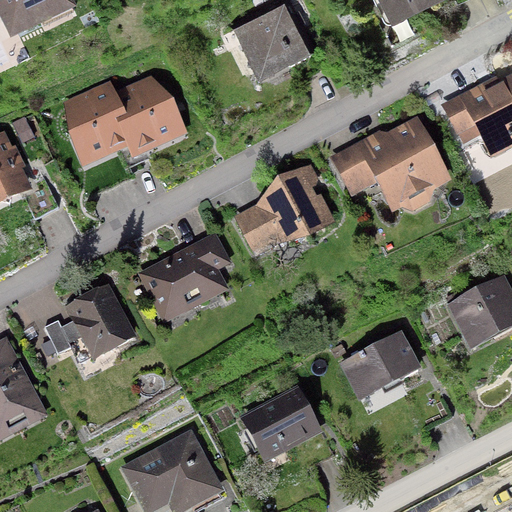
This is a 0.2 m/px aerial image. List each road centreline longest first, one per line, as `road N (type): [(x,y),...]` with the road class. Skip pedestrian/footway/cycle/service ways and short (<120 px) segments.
road 1 (residential): [(511,23),(0,296)]
road 2 (residential): [(511,437),(367,511)]
